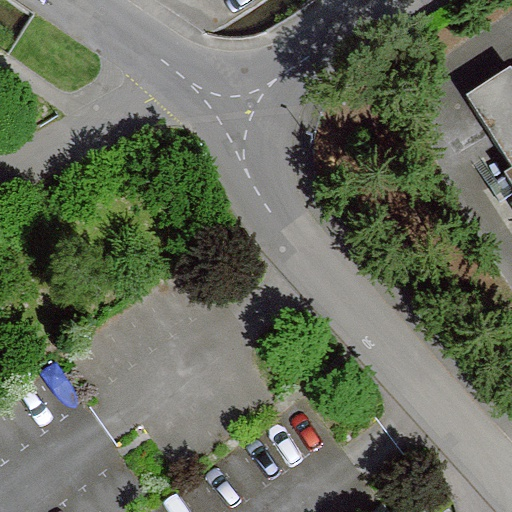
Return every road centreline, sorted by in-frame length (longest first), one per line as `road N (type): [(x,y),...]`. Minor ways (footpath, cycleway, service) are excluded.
road 1 (residential): [(511,485),(326,267),(233,116)]
road 2 (residential): [(189,87),(0,190)]
road 3 (residential): [(233,116),(316,45),(388,0)]
road 4 (residential): [(59,0),(189,87)]
